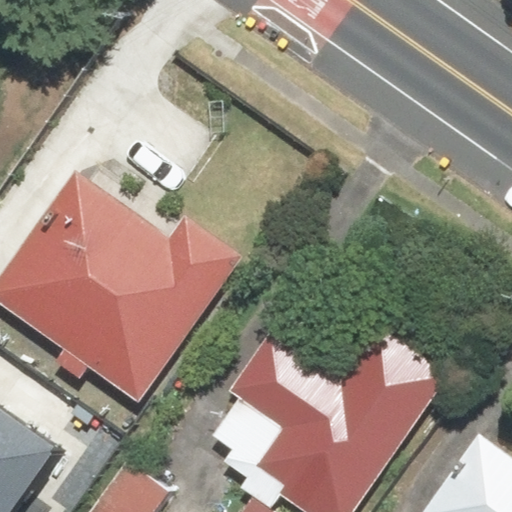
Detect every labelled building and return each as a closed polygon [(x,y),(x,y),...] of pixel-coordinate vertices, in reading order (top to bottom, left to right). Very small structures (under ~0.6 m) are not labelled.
[(86,171),(0,292),(0,294),(154,403),(259,255),(198,213),(180,238),(86,171)] [(322,511),(365,511),(462,374),(395,328),(358,381),(289,333),(248,392),(300,427),(273,465),(301,485),(295,493),(322,511)] [(0,511),(26,511),(82,433),(5,380),(0,386),(0,511)] [(511,511),(511,446),(495,434),(439,511),(511,511)] [(161,511),(172,499),(128,464),(89,511),(161,511)] [(287,511),(265,497),(254,511),(287,511)]
